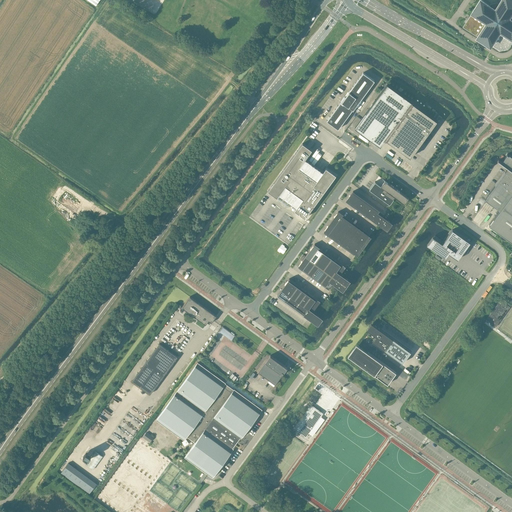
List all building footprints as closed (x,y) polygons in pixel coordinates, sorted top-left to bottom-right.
[(511,0),(500,0),(495,9),(481,0),(479,0),(472,11),(473,12),(464,26),(478,35),(477,36),(490,45),(491,43),(499,49),(507,47),(511,39),(511,0)] [(352,109),(353,110),(374,80),(363,72),(345,96),(327,121),(338,129),(352,109)] [(437,120),(387,84),(355,128),(380,146),(386,139),(410,157),(437,120)] [(326,167),(323,172),(305,159),(312,150),(303,143),(268,190),(277,197),(279,195),(296,207),(295,210),(305,217),(336,175),(326,167)] [(511,157),(507,154),(501,161),(498,159),(498,160),(508,167),(485,199),(500,210),(489,224),(511,240),(511,157)] [(375,181),(370,188),(390,203),(394,197),(395,196),(398,198),(399,199),(403,202),(406,199),(407,196),(402,193),(394,186),(391,184),(385,180),(379,175),(375,181)] [(347,200),(377,222),(377,223),(378,222),(386,228),(387,228),(391,223),(391,222),(382,216),(384,214),(383,213),(383,214),(353,191),(347,200)] [(343,215),(338,212),(338,211),(324,231),(329,234),(355,252),(355,253),(369,234),(368,234),(342,216),(343,215)] [(470,242),(452,229),(442,243),(436,238),(433,236),(427,244),(430,246),(445,257),(449,253),(458,259),(470,242)] [(306,256),(315,262),(322,252),(318,249),(319,247),(315,244),(314,244),(306,256)] [(315,262),(319,266),(323,269),(332,257),(327,254),(327,255),(322,252),(315,262)] [(308,271),(315,262),(306,256),(298,266),(298,267),(298,266),(303,270),(304,268),(308,271)] [(344,277),(342,275),(340,274),(345,267),(345,266),(344,267),(336,261),(336,260),(332,257),(323,269),(317,278),(330,287),(329,289),(333,283),(337,286),(342,289),(343,289),(346,286),(345,286),(346,284),(346,285),(349,281),(348,280),(349,280),(344,277)] [(312,275),(319,266),(315,262),(308,271),(312,275)] [(317,278),(323,269),(319,266),(312,275),(317,278)] [(389,304),(396,309),(391,315),(426,341),(451,306),(458,297),(458,296),(423,271),(419,277),(412,273),(389,304)] [(290,295),(295,299),(301,290),(293,283),(294,282),(289,279),(289,278),(282,289),(290,295)] [(290,295),(282,289),(277,295),(278,295),(286,301),(285,301),(286,301),(290,295)] [(313,311),(320,301),(315,298),(314,299),(301,290),(295,299),(299,302),(308,308),(313,311)] [(295,299),(290,295),(286,301),(287,302),(294,307),(295,308),(299,302),(295,299)] [(182,307),(206,324),(208,321),(210,323),(211,321),(211,322),(216,316),(190,296),(182,307)] [(308,308),(299,302),(295,308),(296,308),(303,313),(303,314),(304,314),(308,308)] [(313,311),(308,308),(304,314),(304,315),(304,314),(310,319),(315,313),(313,311)] [(317,324),(317,323),(318,324),(322,319),(321,318),(317,314),(315,313),(310,319),(313,321),(317,324)] [(371,322),(366,329),(376,336),(374,339),(373,341),(403,363),(411,351),(393,338),(371,322)] [(231,340),(235,336),(223,327),(219,332),(231,340)] [(132,380),(151,393),(177,357),(159,343),(132,380)] [(348,355),(387,384),(396,372),(356,343),(348,355)] [(275,384),(283,374),(287,367),(284,365),(270,355),(258,372),(275,384)] [(226,383),(198,362),(156,420),(184,440),(187,436),(195,443),(184,457),(212,478),(234,449),(233,448),(240,438),(241,438),(262,409),(234,389),(225,383),(226,383)] [(296,424),(293,428),(299,432),(306,437),(308,434),(310,431),(318,421),(323,413),(315,407),(310,404),(309,405),(306,410),(304,412),(301,417),(296,424)] [(309,405),(307,404),(300,414),(302,415),(309,405)] [(154,437),(147,431),(143,437),(150,442),(154,437)] [(103,456),(89,446),(79,459),(93,469),(103,456)]
